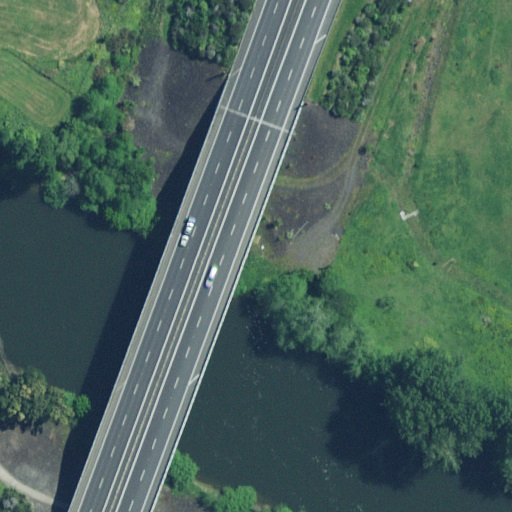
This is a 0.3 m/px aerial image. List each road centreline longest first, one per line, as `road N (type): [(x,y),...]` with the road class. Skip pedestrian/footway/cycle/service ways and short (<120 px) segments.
road 1 (motorway): [(317,0),(128,511)]
road 2 (motorway): [(90,511),(277,0)]
